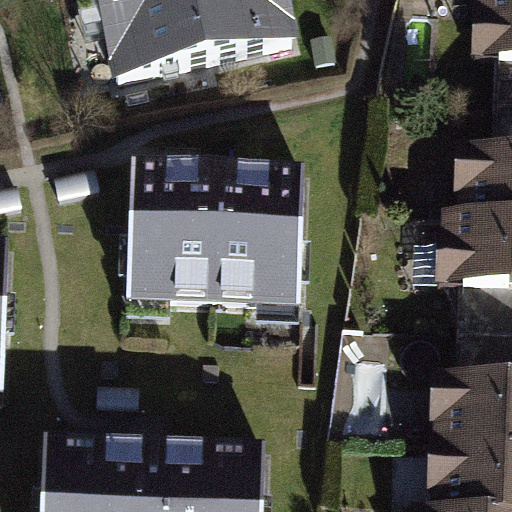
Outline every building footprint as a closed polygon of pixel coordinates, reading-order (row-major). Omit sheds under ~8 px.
[(290,0),(96,0),(117,99),(303,61),(290,0)] [(511,0),(478,0),(477,61),(495,61),(511,61),(511,0)] [(511,61),(495,61),(492,153),(511,153),(511,61)] [(511,153),(492,153),(461,152),(458,219),(511,221),(511,153)] [(307,177),(135,172),(131,328),(302,332),(307,177)] [(511,221),(458,219),(442,219),(440,286),(459,287),(511,288),(511,221)] [(511,288),(459,287),(456,380),(511,381),(511,288)] [(436,379),(433,449),(511,451),(511,381),(456,380),(436,379)] [(261,511),(263,450),(44,444),(41,511),(261,511)] [(511,511),(511,451),(433,449),(431,511),(511,511)]
